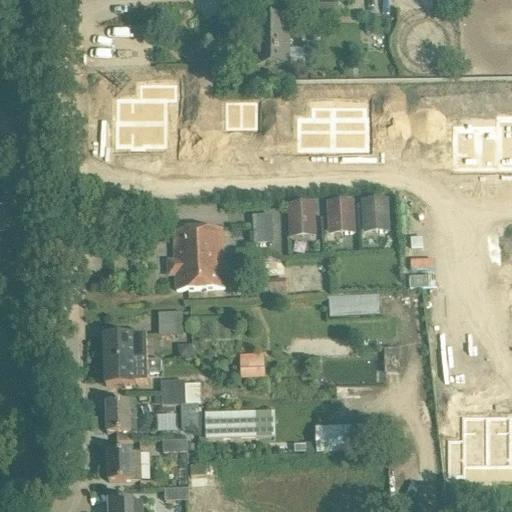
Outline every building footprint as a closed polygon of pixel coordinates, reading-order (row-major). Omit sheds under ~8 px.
[(311,5),(311,20),(337,20),(337,5),(336,5),(311,5)] [(365,19),(365,34),(374,34),(374,19),(365,19)] [(255,20),(256,68),(290,68),(289,20),(255,20)] [(414,84),(414,110),(429,110),(429,84),(414,84)] [(117,99),(117,122),(157,122),(157,100),(166,100),(166,85),(140,85),(140,99),(117,99)] [(435,89),(435,101),(445,101),(445,89),(435,89)] [(476,89),(476,101),(486,101),(486,89),(476,89)] [(226,102),(226,128),(241,128),(241,102),(226,102)] [(241,102),(241,128),(256,128),(256,102),(241,102)] [(298,118),(298,150),(332,150),(332,107),(312,107),(312,118),(298,118)] [(332,107),(332,150),(367,150),(367,118),(353,118),(353,107),(332,107)] [(116,122),(116,147),(131,147),(131,149),(145,149),(145,147),(157,147),(157,122),(117,122),(116,122)] [(511,129),(498,130),(498,170),(511,169),(511,129)] [(454,130),(454,170),(476,170),(476,130),(454,130)] [(476,130),(476,170),(498,170),(498,130),(476,130)] [(11,220),(10,199),(0,199),(0,232),(5,233),(4,221),(11,220)] [(362,201),(363,235),(385,235),(383,200),(362,201)] [(328,202),(329,236),(351,235),(350,201),(328,202)] [(290,205),(291,240),(313,239),(312,204),(290,205)] [(253,218),(254,234),(272,233),(271,217),(253,218)] [(174,232),(176,293),(225,291),(223,231),(174,232)] [(379,260),(380,249),(365,249),(364,259),(379,260)] [(255,282),(256,297),(285,296),(284,281),(255,282)] [(355,301),(356,309),(360,309),(361,317),(375,317),(374,300),(355,301)] [(174,318),(159,318),(159,339),(184,338),(183,326),(174,326),(174,318)] [(105,364),(147,362),(147,338),(104,339),(105,364)] [(243,361),(243,377),(260,376),(259,361),(243,361)] [(148,386),(147,362),(105,364),(106,387),(106,388),(148,386)] [(161,396),(186,395),(185,383),(161,384),(161,396)] [(186,407),(186,395),(161,396),(162,408),(186,407)] [(136,418),(131,418),(130,406),(107,407),(108,436),(117,436),(118,445),(133,444),(133,436),(137,435),(136,418)] [(205,416),(205,439),(257,439),(256,416),(205,416)] [(448,442),(448,468),(463,468),(463,459),(486,459),(486,419),(462,419),(462,442),(448,442)] [(486,419),(486,459),(510,459),(510,468),(511,468),(511,441),(510,442),(510,419),(486,419)] [(316,430),(317,453),(393,449),(392,426),(316,430)] [(187,443),(163,443),(164,456),(184,455),(188,454),(187,443)] [(140,454),(108,455),(109,484),(141,483),(140,454)] [(207,478),(206,467),(191,467),(191,478),(207,478)] [(189,491),(165,491),(165,504),(189,503),(189,491)] [(143,511),(143,510),(143,502),(110,503),(110,511),(143,511)]
